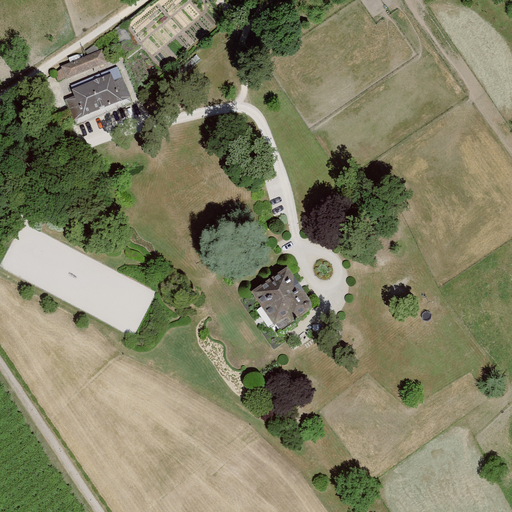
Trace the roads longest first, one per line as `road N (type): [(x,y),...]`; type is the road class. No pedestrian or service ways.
road 1 (track): [(0,361),(100,511)]
road 2 (track): [(0,98),(144,0)]
